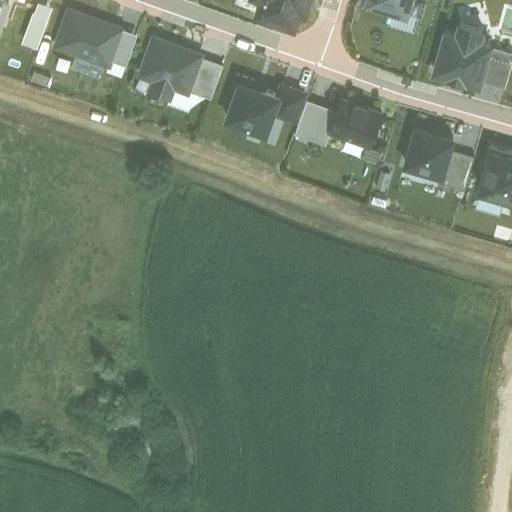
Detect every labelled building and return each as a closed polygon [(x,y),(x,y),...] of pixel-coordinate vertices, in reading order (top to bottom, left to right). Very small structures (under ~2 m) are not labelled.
[(0,0),(0,30),(10,0),(0,0)] [(258,0),(255,11),(300,27),(305,12),(310,14),(314,0),(258,0)] [(363,0),(362,6),(408,19),(413,0),(363,0)] [(122,28),(66,8),(51,50),(107,70),(110,62),(121,31),(122,28)] [(208,48),(154,29),(139,72),(193,91),(203,61),(208,48)] [(454,38),(443,35),(432,77),(443,80),(442,83),(462,88),(463,85),(481,90),(492,48),(480,45),(482,36),(457,29),(454,38)] [(126,67),(136,37),(121,31),(110,62),(126,67)] [(222,68),(203,61),(193,91),(191,94),(211,99),(222,68)] [(281,88),(240,74),(226,117),(270,132),(275,116),(285,89),(281,88)] [(282,85),(281,88),(285,89),(275,116),(298,126),(306,102),(309,96),(282,85)] [(388,107),(342,92),(335,113),(330,127),(376,142),(388,107)] [(296,137),(325,146),(330,127),(335,113),(306,102),(298,126),(296,137)] [(457,133),(416,122),(404,165),(446,175),(451,154),(457,133)] [(511,154),(491,149),(477,195),(511,202),(511,154)] [(473,160),(451,154),(446,175),(443,186),(465,192),(473,160)]
